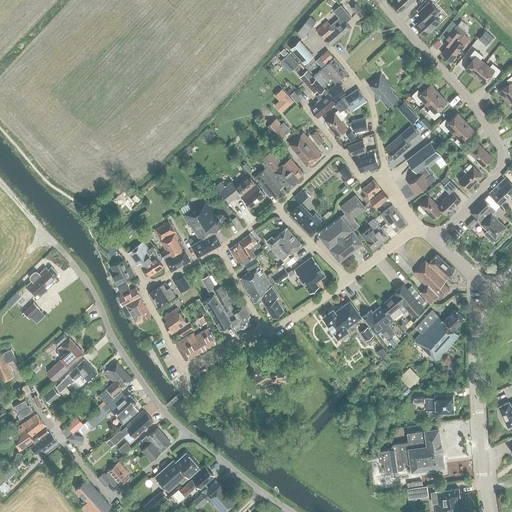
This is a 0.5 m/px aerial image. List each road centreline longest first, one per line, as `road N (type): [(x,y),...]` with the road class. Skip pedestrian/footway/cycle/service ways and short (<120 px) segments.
road 1 (residential): [(434,240),(502,166),(499,146),(381,1)]
road 2 (residential): [(187,435),(114,344),(93,293),(57,245)]
road 3 (tertiary): [(487,511),(476,360),(494,291)]
road 4 (residential): [(187,435),(112,496),(42,412)]
road 5 (residential): [(265,331),(187,368),(142,288)]
road 6 (residential): [(385,172),(370,101),(335,53)]
road 7 (residential): [(291,511),(187,435)]
